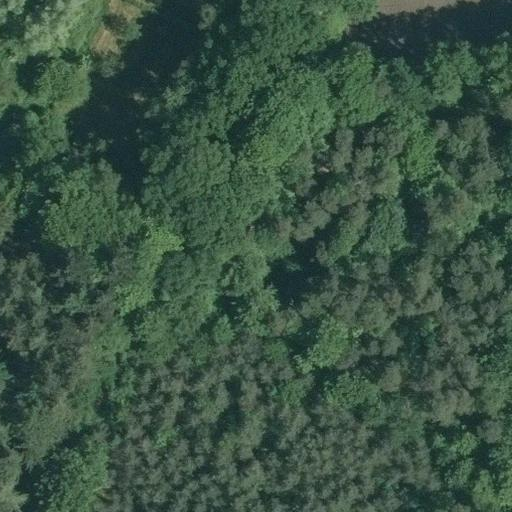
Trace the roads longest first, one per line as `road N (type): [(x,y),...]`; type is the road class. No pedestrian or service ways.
road 1 (tertiary): [(7,511),(315,0)]
road 2 (track): [(511,24),(288,44)]
